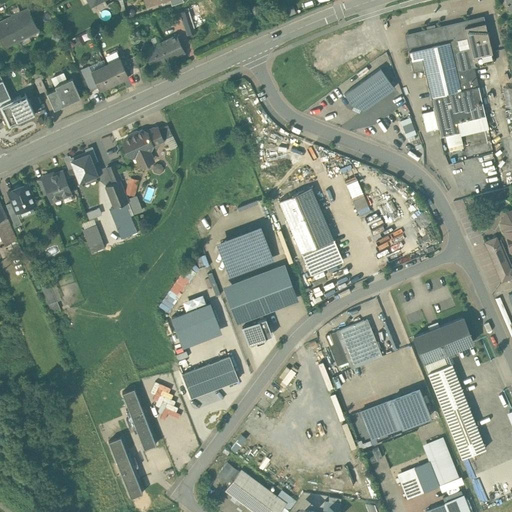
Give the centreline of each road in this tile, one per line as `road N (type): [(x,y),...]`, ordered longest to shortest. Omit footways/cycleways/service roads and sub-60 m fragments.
road 1 (residential): [(460,251),(359,291),(284,350),(190,476),(184,489),(201,511)]
road 2 (residential): [(460,251),(418,178),(285,114),(251,50)]
road 3 (secondary): [(0,165),(251,50)]
road 4 (unknown): [(376,284),(401,370),(387,389),(350,402)]
road 5 (residential): [(511,370),(460,251)]
